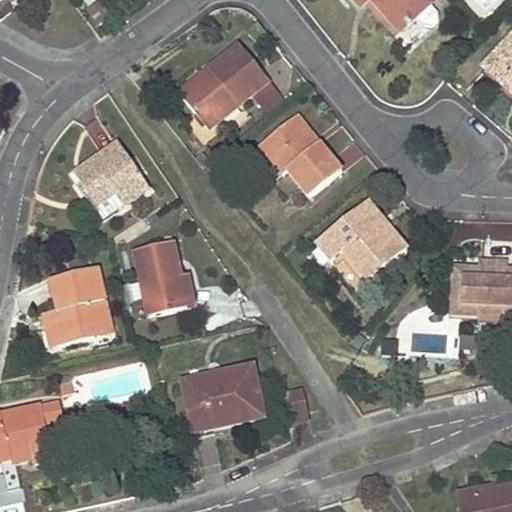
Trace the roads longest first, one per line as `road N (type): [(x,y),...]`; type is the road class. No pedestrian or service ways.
road 1 (residential): [(511,405),(357,437),(317,452),(269,488)]
road 2 (residential): [(269,488),(374,471),(511,415)]
road 3 (residential): [(382,141),(269,0)]
road 4 (residential): [(477,197),(483,148),(463,123),(417,122),(382,141)]
road 5 (residential): [(193,0),(62,91)]
road 6 (residential): [(62,91),(17,153),(0,226)]
